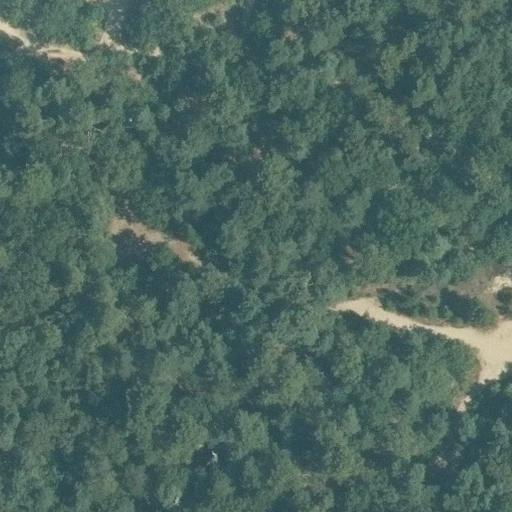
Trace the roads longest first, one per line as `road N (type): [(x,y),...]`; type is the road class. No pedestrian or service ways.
road 1 (track): [(156,232),(249,296),(367,325),(442,323),(496,341),(511,333)]
road 2 (track): [(0,122),(62,143),(118,224),(138,236)]
